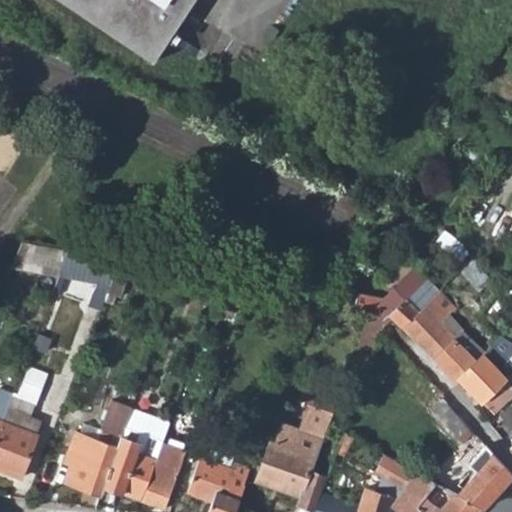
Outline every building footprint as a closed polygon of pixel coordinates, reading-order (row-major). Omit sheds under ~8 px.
[(61,0),(154,62),(173,34),(194,0),(61,0)] [(426,224),(420,235),(460,264),(467,256),(451,242),(426,224)] [(23,242),(13,266),(62,276),(72,252),(23,242)] [(72,252),(62,276),(99,283),(89,307),(102,313),(105,304),(110,292),(123,261),(72,252)] [(110,292),(105,304),(113,307),(119,294),(124,297),(138,264),(123,261),(110,292)] [(472,261),(462,273),(480,288),(475,295),(480,299),(477,306),(483,310),(497,288),(472,261)] [(193,275),(188,289),(214,296),(215,295),(221,280),(193,275)] [(221,280),(215,295),(227,298),(225,302),(238,307),(246,285),(221,280)] [(371,296),(368,309),(375,311),(380,312),(386,315),(431,359),(453,339),(437,323),(454,309),(426,280),(399,303),(371,296)] [(375,311),(365,338),(379,344),(386,323),(380,312),(375,311)] [(460,332),(453,339),(475,364),(482,355),(460,332)] [(475,364),(459,380),(491,414),(511,396),(511,387),(508,384),(511,379),(511,375),(510,373),(511,371),(511,343),(498,334),(482,355),(475,364)] [(453,339),(431,359),(454,384),(459,380),(475,364),(453,339)] [(8,410),(3,422),(36,435),(45,414),(34,409),(49,372),(31,365),(17,396),(14,395),(8,410)] [(271,440),(258,472),(281,481),(278,489),(299,497),(296,504),(313,511),(320,493),(326,478),(309,471),(333,408),(312,400),(301,430),(284,423),(276,443),(271,440)] [(76,432),(64,465),(70,468),(64,485),(98,497),(102,488),(117,448),(120,438),(123,429),(131,410),(131,408),(114,402),(103,433),(98,431),(95,440),(80,434),(76,432)] [(206,408),(200,425),(215,430),(221,414),(206,408)] [(123,429),(120,438),(139,446),(136,452),(154,459),(167,423),(131,410),(123,429)] [(3,422),(0,428),(0,471),(17,479),(36,435),(3,422)] [(84,426),(80,434),(95,440),(98,431),(84,426)] [(117,448),(102,488),(138,502),(154,459),(136,452),(139,446),(120,438),(117,448)] [(169,440),(166,446),(180,451),(182,445),(169,440)] [(154,459),(138,502),(163,510),(168,495),(163,493),(170,476),(174,478),(184,452),(180,451),(166,446),(160,461),(154,459)] [(473,472),(451,493),(481,509),(511,475),(485,446),(466,463),(473,472)] [(210,447),(204,461),(228,469),(233,456),(210,447)] [(356,511),(387,511),(390,507),(392,505),(395,500),(417,474),(384,455),(365,487),(358,508),(356,511)] [(198,459),(184,492),(210,503),(206,511),(230,511),(241,486),(247,469),(237,465),(234,472),(228,469),(204,461),(198,459)] [(258,472),(256,480),(278,489),(281,481),(258,472)] [(395,500),(392,505),(405,511),(422,511),(426,510),(429,511),(478,511),(481,509),(451,493),(417,474),(395,500)] [(313,511),(312,511),(356,511),(358,508),(320,493),(313,511)]
